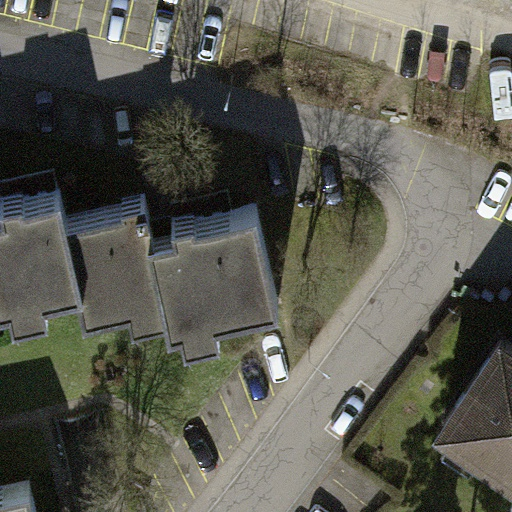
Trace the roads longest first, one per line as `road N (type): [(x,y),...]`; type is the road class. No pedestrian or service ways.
road 1 (residential): [(256,511),(428,278),(440,214),(415,170)]
road 2 (residential): [(324,125),(0,42)]
